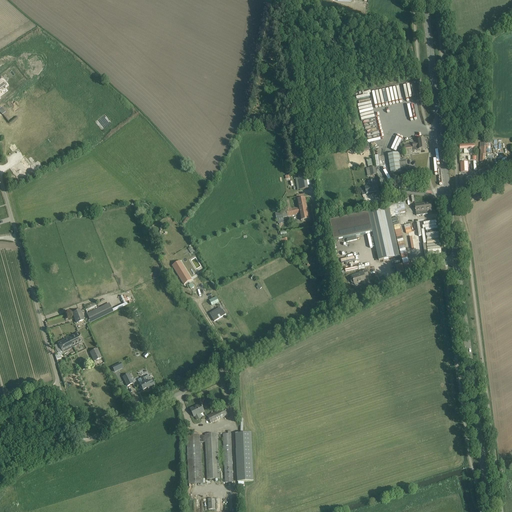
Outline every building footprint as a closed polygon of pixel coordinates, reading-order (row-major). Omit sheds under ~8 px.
[(396,139),(397,143),(412,136),(410,132),(396,139)] [(425,139),(420,140),(415,141),(415,143),(404,145),(405,149),(413,148),(413,151),(426,149),(425,139)] [(399,153),(394,154),(388,155),(390,170),(391,175),(400,173),(407,172),(405,160),(400,161),(399,153)] [(22,162),(12,169),(21,181),(26,177),(24,175),(29,171),(22,162)] [(491,170),(489,166),(485,168),(487,171),(483,174),(485,179),(492,175),(490,171),(491,170)] [(297,178),(296,178),(297,190),(299,190),(308,189),(306,177),(297,178)] [(468,182),(466,179),(464,180),(466,184),(468,189),(475,185),(474,183),(474,182),(474,181),(473,182),(472,180),(468,182)] [(376,193),(373,181),(369,182),(369,187),(365,188),(366,191),(362,191),(363,196),(367,195),(376,193)] [(309,219),(305,198),(304,195),(297,197),(299,208),(296,209),(296,208),(287,210),(287,211),(276,213),(277,218),(297,215),(297,214),(300,213),(301,221),(309,219)] [(430,202),(430,203),(415,205),(416,216),(428,214),(427,211),(432,210),(430,202)] [(372,242),(375,241),(379,261),(399,256),(389,209),(329,222),(334,241),(373,233),(374,237),(371,238),(372,242)] [(180,261),(172,266),(184,285),(187,283),(192,280),(191,279),(184,268),(181,262),(180,261)] [(404,272),(402,264),(396,266),(397,273),(404,272)] [(352,277),(353,279),(351,279),(351,280),(352,283),(353,284),(354,283),(354,285),(366,281),(364,278),(368,276),(367,271),(360,273),(360,275),(352,277)] [(203,279),(193,285),(197,293),(208,287),(203,279)] [(219,302),(216,297),(209,300),(212,306),(219,302)] [(88,322),(89,324),(113,312),(109,303),(87,314),(90,321),(88,322)] [(220,307),(210,313),(215,321),(226,314),(223,309),(222,310),(220,307)] [(84,320),(81,310),(72,314),(76,323),(84,320)] [(62,352),(83,342),(78,333),(58,343),(58,344),(55,346),(58,353),(62,351),(62,352)] [(94,361),(101,358),(97,349),(90,352),(94,361)] [(133,383),(130,379),(128,374),(123,377),(127,386),(133,383)] [(145,377),(138,380),(140,384),(140,385),(140,387),(140,388),(141,389),(142,389),(143,390),(149,387),(150,389),(155,387),(149,375),(145,377)] [(205,412),(203,408),(202,407),(201,405),(190,409),(194,418),(195,417),(197,421),(201,418),(199,415),(205,412)] [(227,416),(226,413),(224,408),(208,416),(211,423),(227,416)] [(251,433),(235,434),(238,482),(253,481),(251,433)] [(225,483),(233,482),(231,434),(223,434),(225,483)] [(189,484),(202,484),(200,443),(200,436),(200,435),(187,436),(189,484)] [(205,436),(205,442),(207,479),(220,479),(218,435),(205,435),(205,436)]
